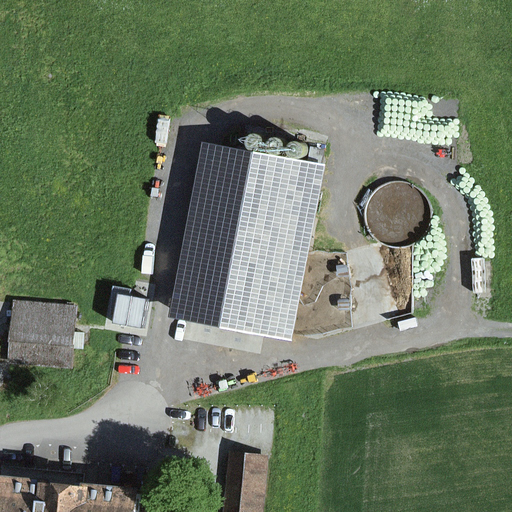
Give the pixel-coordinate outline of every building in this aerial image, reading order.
[(246,148),(248,150),(250,151),(253,151),(256,150),(258,149),(260,147),(261,144),(261,141),(260,139),(258,136),(256,135),(253,134),(250,134),(248,135),(246,137),(244,140),(244,142),(244,145),(246,148)] [(266,153),(268,155),(271,156),(273,156),(276,155),(279,154),(280,152),(281,149),(282,146),(281,143),(279,141),(277,140),(274,139),(271,139),(268,140),(266,142),(265,145),(264,147),(265,150),(266,153)] [(288,155),(290,157),(293,158),(296,158),(298,158),(301,156),(303,154),(304,151),(304,149),(303,146),(301,143),(299,142),(296,141),(293,141),(290,143),(288,144),(287,147),(287,150),(287,152),(288,155)] [(323,167),(203,145),(170,319),(291,342),(323,167)] [(147,299),(117,295),(112,324),(142,328),(147,299)] [(84,299),(19,296),(15,363),(81,366),(84,299)] [(270,511),(275,450),(235,447),(230,511),(270,511)] [(147,511),(149,488),(3,475),(0,508),(0,511),(147,511)]
